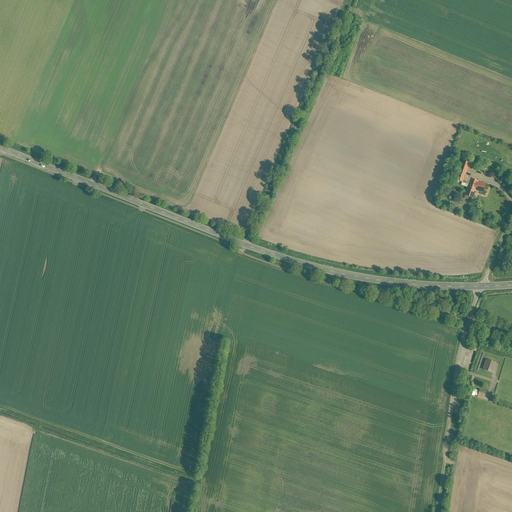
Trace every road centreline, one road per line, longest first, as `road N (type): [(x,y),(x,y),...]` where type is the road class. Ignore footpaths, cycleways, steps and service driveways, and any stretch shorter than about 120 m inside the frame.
road 1 (secondary): [(480,287),(421,286),(306,265),(0,146)]
road 2 (track): [(347,0),(244,245)]
road 3 (track): [(437,511),(469,321)]
